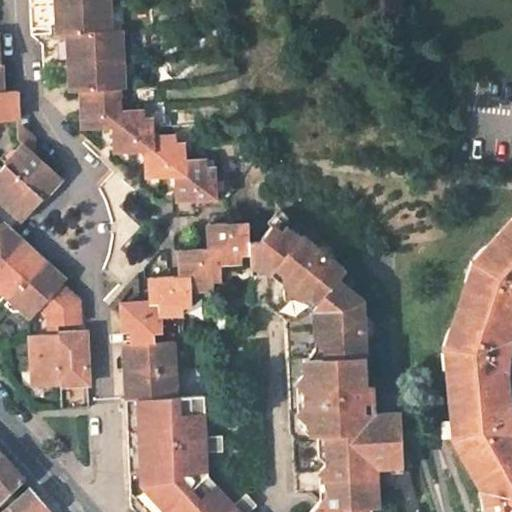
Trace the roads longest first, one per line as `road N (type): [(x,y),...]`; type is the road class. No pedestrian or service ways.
road 1 (residential): [(91,511),(108,487),(91,222),(82,184),(23,74),(13,0)]
road 2 (unclassified): [(0,415),(86,511)]
